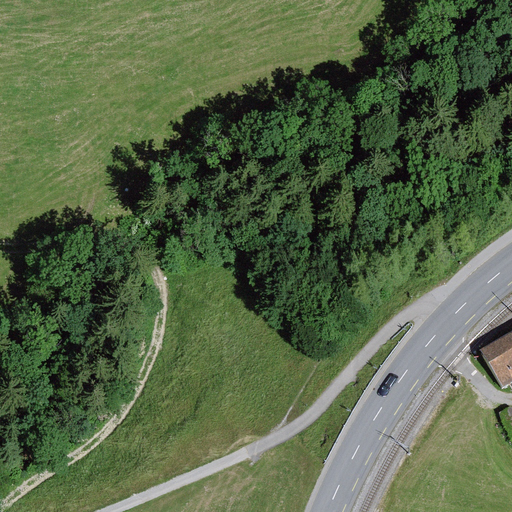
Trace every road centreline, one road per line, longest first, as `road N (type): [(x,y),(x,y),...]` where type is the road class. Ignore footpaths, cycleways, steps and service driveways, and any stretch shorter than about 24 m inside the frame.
road 1 (track): [(468,301),(395,326),(289,437),(100,511)]
road 2 (secondary): [(328,511),(354,454),(429,342),(511,265)]
